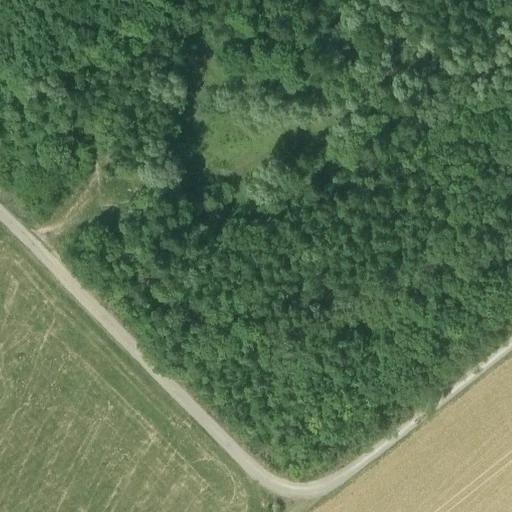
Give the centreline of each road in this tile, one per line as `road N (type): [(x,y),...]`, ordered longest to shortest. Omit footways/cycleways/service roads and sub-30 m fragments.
road 1 (track): [(101,210),(131,221),(153,272),(203,328),(270,352),(360,328),(511,270)]
road 2 (track): [(60,275),(303,511)]
road 3 (track): [(337,511),(511,372)]
